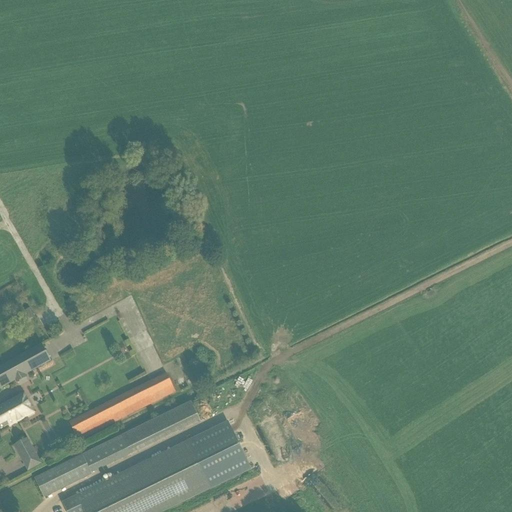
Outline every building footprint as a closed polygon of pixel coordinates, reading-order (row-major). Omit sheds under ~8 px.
[(0,367),(0,388),(51,361),(42,345),(0,367)] [(169,376),(68,417),(76,437),(178,396),(169,376)] [(0,429),(9,425),(10,427),(34,413),(24,394),(0,407),(0,429)] [(228,423),(62,504),(66,511),(163,511),(210,489),(212,492),(252,472),(228,423)] [(20,456),(28,471),(41,464),(27,439),(19,443),(25,453),(20,456)] [(35,479),(44,498),(92,475),(83,456),(35,479)]
